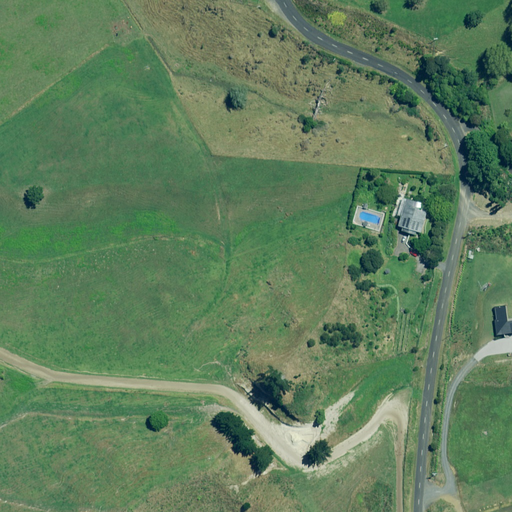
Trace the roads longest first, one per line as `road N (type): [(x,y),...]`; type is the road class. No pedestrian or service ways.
road 1 (unclassified): [(421,511),(428,373),(468,164),(461,132),(440,98),(405,68),(325,39),(297,21),(287,0)]
road 2 (track): [(0,355),(49,374),(226,390),(290,461),(308,467),(396,407),(400,511)]
